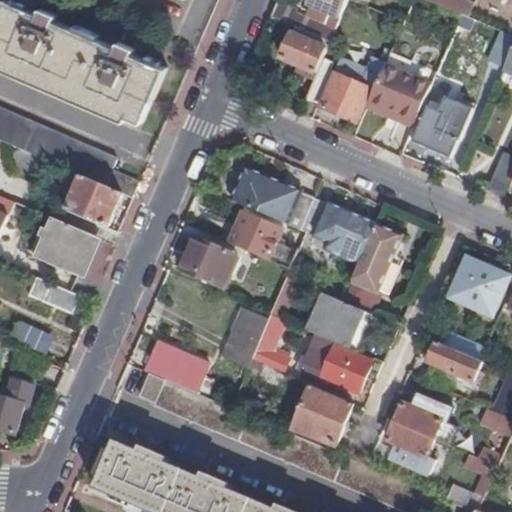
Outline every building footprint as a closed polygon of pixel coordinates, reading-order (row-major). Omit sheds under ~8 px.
[(351,0),(313,0),(311,4),(314,5),(309,18),(303,15),(297,27),(325,39),(333,42),(351,0)] [(167,69),(135,56),(122,50),(57,22),(44,17),(13,4),(13,3),(10,1),(0,24),(0,59),(146,122),(155,100),(156,101),(170,69),(167,68),(167,69)] [(50,3),(44,17),(57,22),(62,8),(50,3)] [(467,39),(476,19),(472,17),(465,15),(456,35),(467,39)] [(325,39),(297,27),(284,59),(303,67),(300,74),(316,81),(326,59),(330,50),(322,46),(325,39)] [(511,56),(511,33),(504,31),(492,60),(507,67),(511,56)] [(122,50),(135,56),(141,41),(128,35),(122,50)] [(440,72),(394,52),(388,65),(434,85),(440,72)] [(316,81),(308,101),(323,108),(337,75),(333,73),(337,63),(326,59),(316,81)] [(383,77),(388,65),(376,60),(370,72),(383,77)] [(338,74),(354,81),(359,71),(342,64),(338,74)] [(378,91),(370,108),(416,127),(434,85),(388,65),(383,77),(378,91)] [(337,75),(323,108),(360,124),(375,90),(378,91),(383,77),(370,72),(365,86),(354,81),(338,74),(337,75)] [(450,98),(446,107),(450,109),(447,115),(437,110),(440,105),(434,102),(417,142),(454,158),(463,139),(464,140),(477,110),(450,98)] [(450,109),(446,107),(440,105),(437,110),(447,115),(450,109)] [(135,199),(141,185),(115,173),(120,162),(0,110),(0,141),(11,146),(47,162),(84,178),(125,195),(135,199)] [(37,185),(47,162),(11,146),(6,159),(16,163),(12,174),(37,185)] [(511,166),(503,163),(492,190),(506,196),(511,182),(511,166)] [(305,231),(318,199),(304,194),(305,192),(251,170),(237,202),(245,206),(261,213),(305,231)] [(109,230),(125,195),(84,178),(69,213),(109,230)] [(0,212),(9,217),(15,203),(1,198),(0,200),(0,212)] [(380,226),(380,225),(332,204),(332,205),(318,199),(305,231),(310,233),(307,240),(364,264),(380,226)] [(251,234),(245,249),(294,270),(299,259),(279,250),(287,229),(259,218),(261,213),(245,206),(236,227),(251,234)] [(0,242),(11,218),(9,217),(0,212),(0,242)] [(80,278),(97,238),(53,220),(36,259),(80,278)] [(367,310),(376,315),(383,301),(381,292),(405,236),(380,226),(364,264),(347,302),(367,310)] [(241,256),(199,238),(186,269),(228,287),(241,256)] [(485,302),(501,309),(511,284),(511,277),(471,259),(463,280),(489,292),(485,302)] [(272,303),(279,306),(287,285),(285,284),(290,272),(278,267),(273,278),(281,282),(272,303)] [(75,315),(82,298),(53,285),(46,303),(75,315)] [(312,331),(352,348),(367,312),(327,295),(312,331)] [(267,313),(244,303),(225,348),(255,362),(256,360),(275,316),(267,313)] [(270,306),(267,313),(275,316),(277,309),(270,306)] [(275,316),(256,360),(266,365),(286,320),(275,316)] [(70,337),(25,317),(19,331),(14,330),(12,335),(16,337),(17,336),(62,355),(70,337)] [(484,362),(490,345),(485,343),(483,347),(463,338),(458,350),(484,362)] [(155,341),(143,369),(153,373),(168,379),(194,390),(200,377),(194,374),(200,360),(155,341)] [(486,363),(484,362),(458,350),(441,343),(433,363),(482,384),(487,374),(483,372),(486,363)] [(41,377),(47,363),(24,353),(4,344),(0,358),(0,360),(18,368),(41,377)] [(305,371),(362,394),(376,362),(339,347),(334,358),(314,349),(305,371)] [(194,374),(200,377),(206,362),(200,360),(194,374)] [(158,403),(168,379),(153,373),(143,396),(158,403)] [(168,379),(158,403),(157,405),(409,511),(437,511),(444,496),(359,460),(241,410),(235,408),(194,390),(168,379)] [(4,400),(0,398),(0,431),(19,436),(27,407),(31,409),(37,388),(16,382),(13,394),(6,392),(4,400)] [(340,445),(357,404),(316,386),(298,429),(340,445)] [(235,408),(241,410),(250,390),(244,387),(235,408)] [(407,405),(399,423),(439,440),(453,408),(425,395),(418,410),(407,405)] [(485,424),(511,436),(511,417),(510,417),(492,409),(485,424)] [(439,440),(399,423),(391,440),(400,445),(396,455),(402,458),(401,461),(434,476),(440,461),(432,457),(439,440)] [(149,456),(118,443),(98,488),(155,511),(295,511),(289,510),(288,511),(281,511),(225,488),(227,483),(214,477),(212,482),(163,461),(164,457),(152,451),(149,456)] [(483,459),(502,467),(506,458),(487,450),(483,459)] [(489,474),(497,478),(502,467),(483,459),(475,455),(471,465),(489,474)] [(480,493),(488,497),(497,478),(489,474),(480,493)] [(452,499),(480,511),(481,511),(488,497),(480,493),(459,484),(452,499)]
